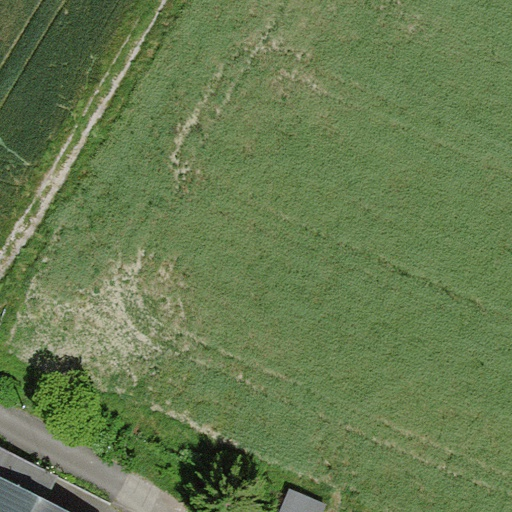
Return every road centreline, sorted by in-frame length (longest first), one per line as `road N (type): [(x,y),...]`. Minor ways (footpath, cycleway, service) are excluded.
road 1 (track): [(0,256),(40,207),(158,0)]
road 2 (track): [(0,418),(160,511)]
